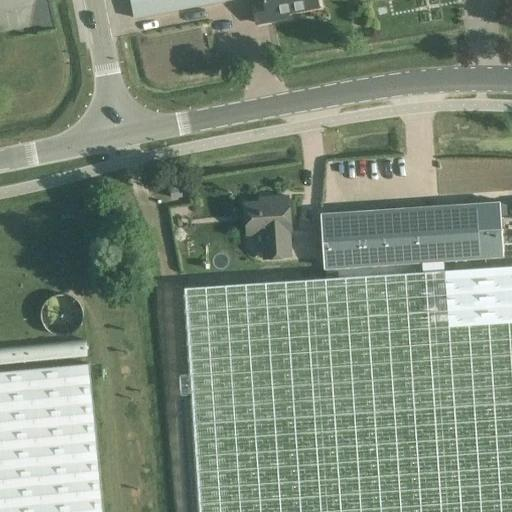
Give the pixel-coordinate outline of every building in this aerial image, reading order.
[(258,0),(252,1),(256,23),(290,17),(289,12),(319,6),(317,0),(130,0),(134,19),(229,0),(258,0)] [(180,185),(170,187),(172,197),(183,195),(180,185)] [(262,234),(264,257),(291,256),(290,231),(291,231),(289,196),(260,198),(260,202),(245,203),(247,235),(262,234)] [(325,267),(181,277),(197,511),(511,511),(511,255),(504,256),(501,201),(420,207),(322,214),(325,267)] [(61,292),(50,312),(72,325),(84,305),(61,292)] [(0,511),(102,511),(88,364),(0,371),(0,511)]
